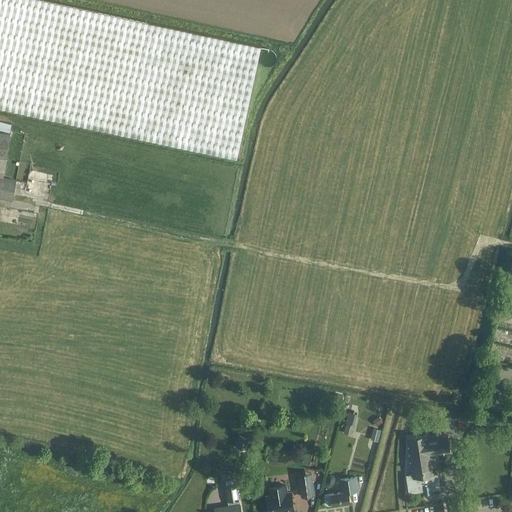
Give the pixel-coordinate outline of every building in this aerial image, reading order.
[(118,133),(238,158),(254,82),(261,46),(142,21),(141,22),(37,0),(0,0),(0,106),(118,132),(118,133)] [(11,124),(0,120),(0,129),(9,132),(11,124)] [(0,198),(12,200),(16,180),(3,178),(7,158),(6,158),(11,134),(0,131),(0,198)] [(14,214),(12,224),(31,227),(33,216),(14,214)] [(341,403),(343,395),(337,394),(335,402),(341,403)] [(351,433),(356,413),(349,411),(344,431),(351,433)] [(236,447),(245,449),(248,437),(239,434),(236,447)] [(406,475),(409,493),(423,491),(440,488),(438,474),(434,474),(431,455),(450,452),(448,436),(428,439),(428,435),(407,438),(412,474),(406,475)] [(325,495),(326,506),(333,504),(333,505),(350,502),(349,492),(359,491),(357,476),(339,479),(341,492),(331,494),(325,495)] [(299,483),(301,497),(315,495),(313,481),(299,483)] [(239,499),(240,499),(237,484),(225,487),(228,502),(229,506),(215,509),(215,511),(241,511),(240,505),(239,499)] [(267,496),(269,511),(280,511),(285,511),(284,511),(287,511),(294,511),(291,492),(286,493),(285,485),(270,487),(272,495),(267,496)]
